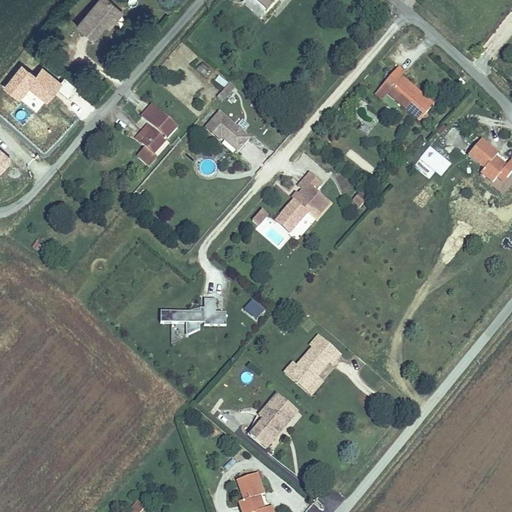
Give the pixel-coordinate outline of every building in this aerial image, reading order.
[(100,25),(116,6),(109,0),(93,0),(75,22),(91,35),(100,25)] [(257,17),(273,0),(243,0),(241,3),(257,17)] [(120,9),(116,6),(100,25),(104,28),(120,9)] [(399,66),(381,87),(387,92),(419,120),(434,103),(403,74),(405,71),(399,66)] [(217,96),(223,101),(234,86),(219,75),(214,81),(223,87),(217,96)] [(387,92),(381,87),(375,93),(381,98),(387,92)] [(152,153),(177,128),(154,106),(142,118),(147,124),(134,137),(143,146),(136,153),(147,164),(155,156),(152,153)] [(231,153),(243,140),(215,115),(200,131),(213,143),(216,140),(231,153)] [(491,185),(495,179),(498,175),(505,179),(511,171),(511,165),(508,162),(502,168),(492,159),(497,154),(480,140),(467,156),(481,169),(479,174),(491,185)] [(0,169),(12,156),(0,144),(0,169)] [(314,220),(328,204),(314,191),(321,183),(309,173),(296,187),(301,192),(297,195),(293,201),(280,215),(293,227),(306,213),(314,220)] [(498,175),(495,179),(501,183),(505,179),(498,175)] [(367,198),(360,191),(351,200),(359,207),(367,198)] [(266,215),(260,209),(250,220),(256,225),(266,215)] [(293,227),(280,215),(274,222),(287,234),(293,227)] [(185,314),(159,313),(159,324),(184,324),(184,333),(188,333),(196,329),(197,322),(201,322),(201,325),(223,325),(223,312),(213,311),(213,298),(202,298),(202,308),(197,307),(185,314)] [(242,310),(256,321),(265,310),(251,299),(242,310)] [(282,376),(302,392),(313,379),(325,363),(330,366),(337,356),(314,339),(308,347),(309,351),(294,369),(290,366),(282,376)] [(313,379),(302,392),(309,397),(319,384),(313,379)] [(265,451),(296,413),(275,398),(257,419),(261,423),(249,439),(265,451)] [(242,501),(245,511),(256,511),(258,511),(274,511),(272,504),(264,507),(260,495),(265,493),(258,472),(239,479),(246,499),(242,501)] [(141,511),(145,507),(137,500),(127,511),(141,511)]
